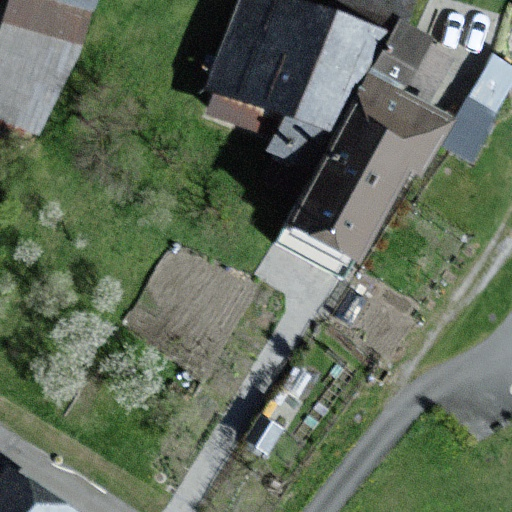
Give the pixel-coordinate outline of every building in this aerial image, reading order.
[(46,0),(13,0),(0,35),(0,115),(38,129),(79,11),(46,0)] [(83,0),(46,0),(79,11),(83,0)] [(337,0),(330,19),(283,0),(243,0),(209,82),(336,135),(392,0),(337,0)] [(450,55),(399,26),(290,221),(354,257),(406,164),(419,171),(448,119),(401,93),(407,83),(428,94),(450,55)] [(57,511),(6,468),(0,474),(0,511),(57,511)]
